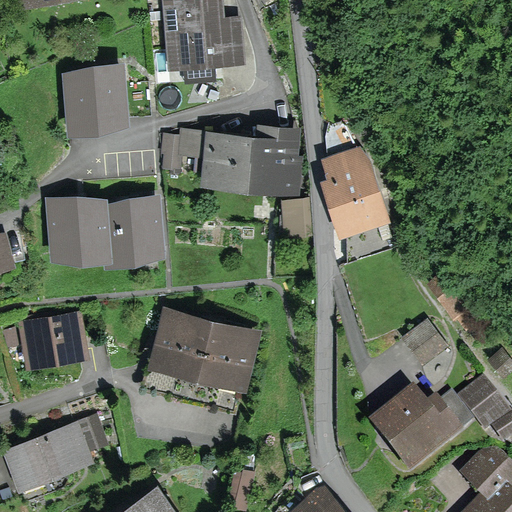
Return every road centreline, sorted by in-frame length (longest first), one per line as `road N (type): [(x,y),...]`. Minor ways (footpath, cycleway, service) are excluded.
road 1 (residential): [(296,0),(306,26),(323,258),(326,459),(362,511)]
road 2 (residential): [(243,0),(268,71),(263,88),(98,149),(0,217)]
road 3 (residential): [(0,416),(84,389),(125,363)]
